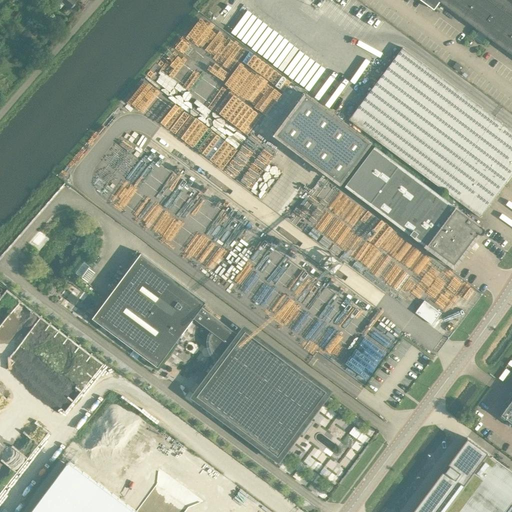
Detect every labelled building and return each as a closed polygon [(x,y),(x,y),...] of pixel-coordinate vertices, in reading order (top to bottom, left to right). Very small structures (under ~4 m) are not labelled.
[(59,0),(70,9),(77,1),(75,0),(59,0)] [(511,0),(419,0),(434,10),(440,3),(454,13),(479,31),(511,55),(511,0)] [(32,35),(26,30),(23,34),(21,38),(27,42),(32,35)] [(437,186),(434,191),(439,195),(443,190),(480,218),(506,184),(511,175),(511,130),(505,125),(403,48),(349,120),(437,186)] [(463,67),(456,62),(453,67),(459,72),(463,67)] [(370,144),(320,106),(306,96),(276,136),(340,184),(370,144)] [(246,135),(259,120),(259,113),(252,106),(257,100),(252,103),(251,97),(249,98),(243,99),(241,97),(231,98),(222,104),(223,110),(227,114),(235,109),(226,119),(227,126),(223,129),(224,137),(228,136),(229,142),(233,140),(232,137),(238,133),(239,133),(240,139),(246,135)] [(483,228),(473,220),(439,195),(434,191),(374,146),(344,186),(426,247),(428,248),(428,247),(440,256),(439,257),(441,258),(441,257),(453,266),(453,267),(454,268),(455,266),(461,258),(462,257),(462,256),(468,248),(468,249),(469,247),(475,239),(477,238),(476,237),(478,234),(479,234),(481,235),(482,235),(484,233),(485,232),(484,230),(483,229),(483,228)] [(217,361),(222,365),(199,396),(206,401),(205,403),(222,415),(223,413),(254,437),(253,439),(270,451),(271,450),(278,454),(294,432),(296,433),(309,416),(307,415),(324,392),(318,387),(319,386),(254,338),(253,339),(245,333),(242,338),(202,308),(207,302),(141,254),(93,319),(158,367),(194,319),(213,333),(211,338),(210,344),(211,350),(214,356),(217,361)] [(424,301),(415,312),(432,325),(441,313),(433,308),(424,301)] [(65,393),(78,401),(105,359),(40,319),(31,334),(30,334),(27,339),(37,344),(35,347),(33,345),(29,351),(18,345),(9,360),(13,363),(9,368),(18,374),(23,365),(43,378),(44,375),(68,390),(65,393)] [(511,400),(501,415),(511,423),(511,400)] [(503,511),(511,501),(511,471),(492,457),(468,439),(413,511),(503,511)] [(161,467),(134,507),(141,511),(143,510),(146,511),(265,511),(265,509),(268,509),(183,452),(178,446),(166,463),(161,467)] [(137,511),(69,461),(30,511),(137,511)]
